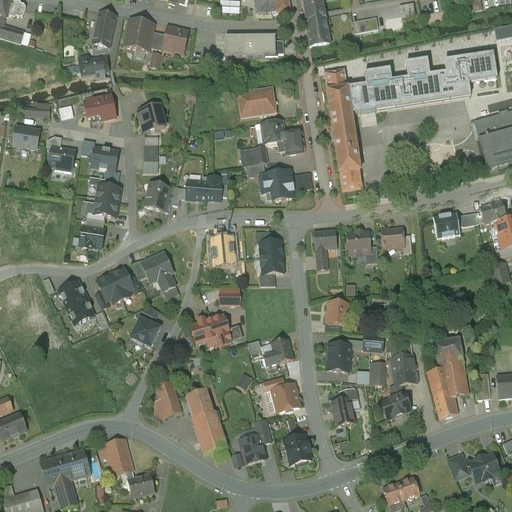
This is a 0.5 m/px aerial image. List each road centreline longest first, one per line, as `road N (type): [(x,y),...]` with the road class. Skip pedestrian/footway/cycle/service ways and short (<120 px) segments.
road 1 (residential): [(336,479),(311,397),(295,219)]
road 2 (residential): [(298,27),(210,27),(53,0)]
road 3 (residential): [(201,221),(177,330),(123,427)]
road 4 (residential): [(328,218),(298,27)]
road 5 (residential): [(328,218),(511,182)]
road 6 (tertiary): [(511,417),(336,479)]
road 7 (residential): [(133,246),(120,100)]
road 8 (residential): [(0,274),(84,273),(133,246)]
road 9 (tertiary): [(245,489),(123,427)]
road 10 (tertiary): [(123,427),(71,434),(0,464)]
